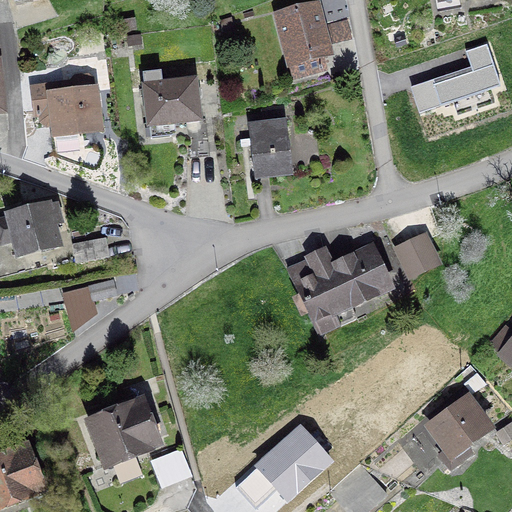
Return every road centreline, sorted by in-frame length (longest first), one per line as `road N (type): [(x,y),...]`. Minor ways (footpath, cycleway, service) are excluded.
road 1 (residential): [(194,262),(0,404)]
road 2 (residential): [(0,163),(127,206),(172,234),(194,262)]
road 3 (residential): [(355,0),(391,204)]
road 4 (residential): [(391,204),(262,233),(194,262)]
road 5 (residential): [(511,162),(391,204)]
